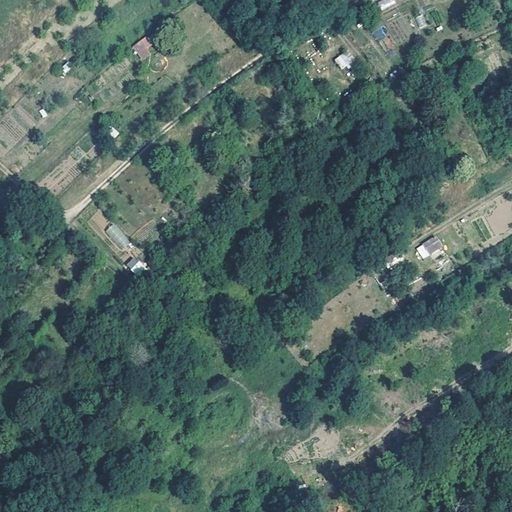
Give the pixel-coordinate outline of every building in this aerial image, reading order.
[(381,10),(395,3),(393,0),(381,0),(377,2),(381,10)] [(419,28),(426,25),(422,14),(415,17),(419,28)] [(380,26),(372,33),(378,40),(387,33),(380,26)] [(143,38),(132,46),(142,60),(153,52),(143,38)] [(334,58),(340,69),(352,63),(347,52),(334,58)] [(230,147),(226,151),(230,156),(234,152),(230,147)] [(170,206),(164,211),(175,224),(181,220),(170,206)] [(123,249),(131,241),(113,223),(105,232),(123,249)] [(436,238),(424,245),(431,257),(443,249),(436,238)] [(431,257),(424,246),(416,252),(423,262),(431,257)] [(135,276),(145,269),(135,256),(126,263),(135,276)] [(258,347),(254,350),(257,355),(262,352),(258,347)] [(8,353),(1,348),(0,348),(0,359),(2,362),(8,353)]
